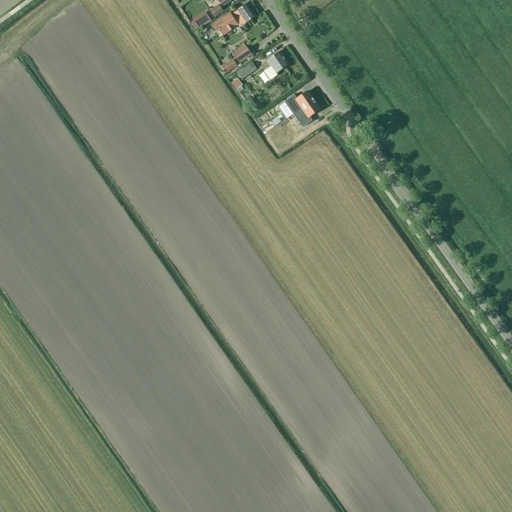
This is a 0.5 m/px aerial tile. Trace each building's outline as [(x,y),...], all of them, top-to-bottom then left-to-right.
[(238,25),(240,27),(255,16),(247,4),(231,15),(230,13),(211,26),(215,30),(219,38),(223,35),(238,25)] [(209,11),(214,18),(223,12),(218,5),(209,11)] [(222,65),(227,73),(240,63),(252,54),(245,44),(233,53),(235,57),(222,65)] [(280,51),(266,61),(275,74),(289,65),(280,51)] [(253,63),(238,73),(243,79),(257,69),(253,63)] [(238,79),(232,83),(238,92),(243,89),(241,86),(242,85),(238,79)] [(314,100),(308,91),(297,99),(296,99),(294,100),(293,99),(287,103),(292,110),(298,106),(300,109),(314,100)] [(320,109),(314,100),(300,109),(303,113),(297,117),(302,124),(308,120),(307,119),(310,117),(309,117),(320,109)]
